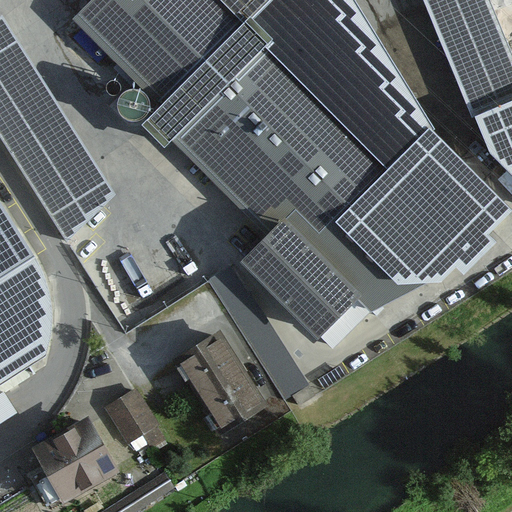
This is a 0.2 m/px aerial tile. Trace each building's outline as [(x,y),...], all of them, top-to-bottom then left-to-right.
[(489,237),(511,214),(511,211),(429,129),(395,163),(252,21),(272,0),(95,0),(74,21),(162,109),(142,129),(164,152),(174,142),(270,237),(243,264),(320,341),(360,302),(372,314),(426,287),(440,287),(456,271),(465,280),(498,246),(489,237)] [(511,54),(489,0),(422,0),(472,121),(476,119),(490,154),(511,176),(511,54)] [(118,195),(2,17),(0,19),(0,139),(69,244),(118,195)] [(36,262),(0,204),(0,389),(46,360),(54,325),(52,297),(36,262)] [(272,332),(253,343),(286,398),(308,385),(236,264),(213,277),(242,327),(262,315),(272,332)] [(269,403),(222,329),(176,359),(223,432),(269,403)] [(155,448),(170,439),(138,388),(108,406),(131,444),(146,434),(155,448)] [(330,409),(320,389),(306,397),(316,416),(330,409)] [(88,416),(33,447),(64,502),(119,472),(88,416)]
